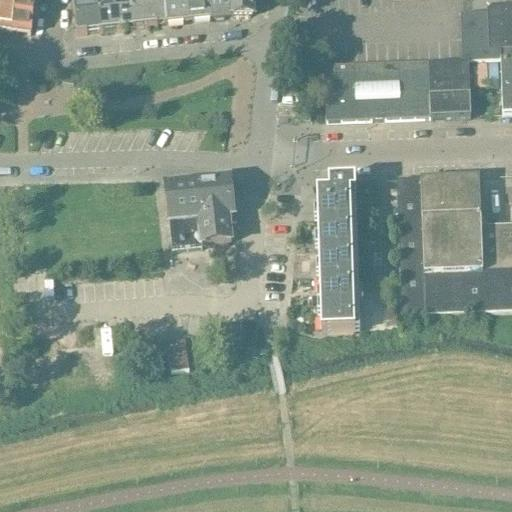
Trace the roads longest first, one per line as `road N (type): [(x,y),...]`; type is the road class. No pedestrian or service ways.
road 1 (residential): [(0,163),(257,162)]
road 2 (residential): [(257,162),(511,154)]
road 3 (unknown): [(251,279),(206,297),(17,303)]
road 4 (residential): [(272,39),(46,67)]
road 5 (residential): [(253,315),(257,162)]
road 6 (residential): [(257,162),(272,39)]
